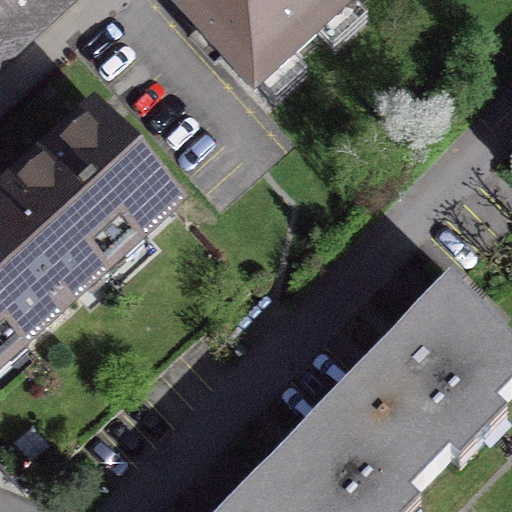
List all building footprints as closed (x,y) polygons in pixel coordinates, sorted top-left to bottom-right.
[(0,0),(0,66),(79,0),(0,0)] [(184,0),(179,6),(254,89),(352,0),(184,0)] [(95,125),(0,210),(0,361),(171,207),(95,125)] [(511,352),(449,292),(345,400),(429,481),(511,394),(511,352)] [(345,400),(241,507),(245,511),(398,511),(429,481),(345,400)]
